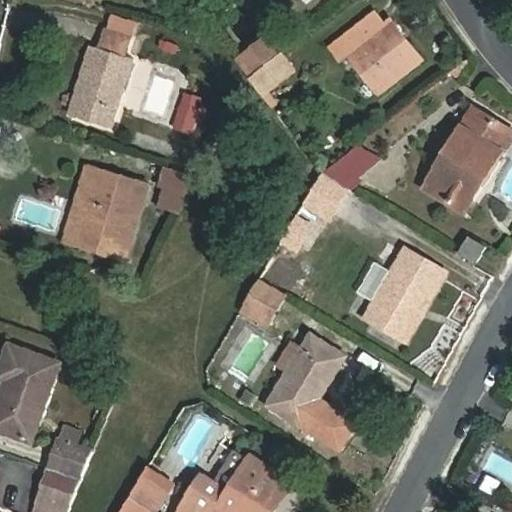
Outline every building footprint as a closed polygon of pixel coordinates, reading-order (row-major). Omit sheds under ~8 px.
[(374,12),(351,31),(361,45),(385,26),(374,12)] [(403,43),(412,38),(396,17),(387,24),(403,43)] [(387,24),(385,26),(361,45),(351,31),(339,42),(381,94),(428,57),(412,38),(403,43),(387,24)] [(250,77),(277,56),(266,42),(242,59),(250,77)] [(114,128),(136,60),(93,46),(73,115),(114,128)] [(300,71),(282,51),(277,56),(250,77),(266,97),(300,71)] [(172,128),(194,136),(207,100),(185,92),(172,128)] [(469,215),(511,144),(511,128),(476,107),(438,171),(454,181),(443,200),(469,215)] [(69,241),(84,246),(104,170),(89,165),(69,241)] [(179,213),(191,174),(167,167),(155,207),(179,213)] [(104,170),(84,246),(130,260),(151,185),(104,170)] [(454,181),(438,171),(426,189),(443,200),(454,181)] [(326,174),(309,204),(335,220),(352,189),(326,174)] [(280,243),(298,255),(318,227),(300,214),(280,243)] [(462,256),(478,266),(486,250),(471,241),(462,256)] [(442,263),(406,245),(370,316),(410,337),(423,311),(418,309),(442,263)] [(300,273),(279,261),(267,282),(288,294),(300,273)] [(446,266),(442,263),(418,309),(423,311),(446,266)] [(269,325),(289,295),(288,294),(267,282),(264,280),(245,311),(269,325)] [(349,356),(313,335),(304,348),(290,373),(271,405),(307,425),(349,356)] [(304,348),(293,342),(279,366),(290,373),(304,348)] [(251,344),(235,365),(247,374),(263,352),(251,344)] [(0,431),(34,443),(61,365),(10,347),(0,379),(0,380),(8,384),(0,408),(0,431)] [(61,437),(50,470),(83,482),(96,449),(61,437)] [(254,458),(242,451),(222,484),(207,475),(191,503),(206,511),(281,511),(283,508),(275,503),(291,476),(256,455),(254,458)] [(71,511),(83,482),(50,470),(36,511),(71,511)] [(174,488),(149,473),(143,483),(169,498),(174,488)] [(299,480),(291,476),(275,503),(283,508),(299,480)] [(160,511),(169,498),(143,483),(132,502),(148,511),(160,511)] [(148,511),(132,502),(126,511),(148,511)] [(206,511),(191,503),(185,511),(206,511)]
